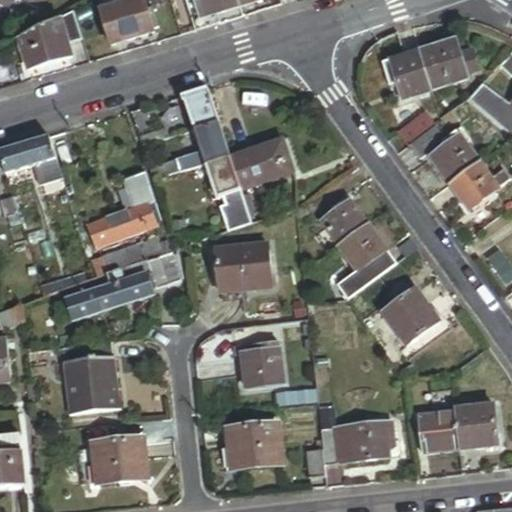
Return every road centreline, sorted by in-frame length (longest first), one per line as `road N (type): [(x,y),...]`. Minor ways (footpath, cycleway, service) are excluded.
road 1 (residential): [(291,42),(511,348)]
road 2 (residential): [(0,123),(291,42)]
road 3 (residential): [(315,511),(511,490)]
